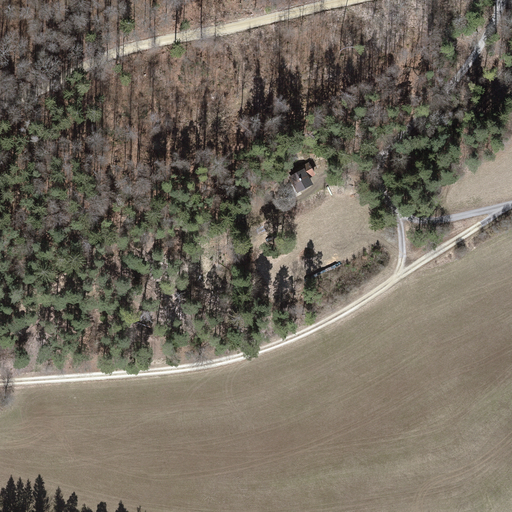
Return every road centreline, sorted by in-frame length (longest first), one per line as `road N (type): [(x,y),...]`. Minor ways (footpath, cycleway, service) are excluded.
road 1 (track): [(0,383),(178,368),(291,339),(511,205)]
road 2 (residential): [(504,0),(479,50),(385,152),(380,170),(388,203),(407,216),(438,219),(511,205)]
road 3 (track): [(353,0),(151,43),(0,104)]
